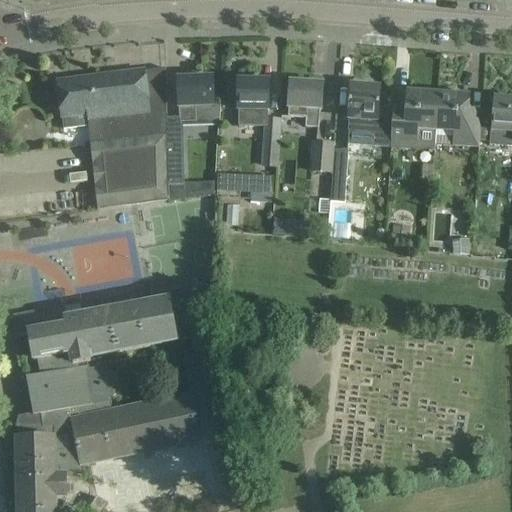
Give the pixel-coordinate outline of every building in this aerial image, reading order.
[(165,70),(57,83),(63,131),(88,127),(99,210),(99,211),(170,202),(170,185),(168,153),(165,70)] [(177,81),(179,119),(211,118),(211,126),(217,126),(218,107),(214,107),(213,79),(177,81)] [(264,127),(267,127),(268,119),(268,102),(268,82),(239,82),(238,127),(264,127)] [(323,86),(291,83),(288,118),(306,120),(305,128),(318,129),(319,111),(321,111),(323,86)] [(380,90),(351,88),(348,120),(349,120),(348,132),(376,135),(377,122),(380,90)] [(435,132),(437,95),(407,93),(406,114),(394,113),(394,107),(393,107),(391,143),(415,145),(416,131),(435,132)] [(469,97),(437,95),(435,132),(453,133),(452,147),(478,148),(481,113),(480,113),(479,118),(467,118),(469,97)] [(511,100),(494,99),(491,133),(490,133),(489,147),(511,148),(511,100)] [(264,127),(261,169),(263,169),(263,177),(276,177),(279,120),(268,119),(267,127),(264,127)] [(7,131),(0,140),(0,141),(17,152),(24,142),(7,131)] [(331,177),(333,145),(312,144),(310,175),(331,177)] [(334,145),(333,145),(331,177),(333,177),(331,203),(344,204),(348,152),(334,151),(334,145)] [(183,152),(168,153),(170,185),(184,184),(183,152)] [(251,178),(250,205),(273,206),(274,179),(251,178)] [(184,184),(170,185),(170,202),(184,200),(184,184)] [(410,228),(393,227),(392,242),(409,243),(410,228)] [(469,240),(452,242),(453,251),(452,256),(470,258),(470,249),(469,240)] [(80,305),(14,318),(17,338),(29,336),(34,362),(37,361),(40,377),(27,379),(34,417),(35,427),(43,427),(46,427),(51,427),(54,427),(71,423),(71,422),(113,413),(111,402),(109,402),(108,398),(112,395),(115,392),(116,387),(116,382),(114,378),(111,374),(107,372),(102,371),(98,372),(88,373),(87,364),(90,363),(89,358),(177,343),(212,337),(210,324),(209,317),(211,279),(196,282),(150,291),(153,305),(82,318),(80,305)] [(71,423),(54,427),(55,454),(77,453),(78,460),(79,468),(200,443),(191,398),(191,397),(113,413),(71,422),(71,423)] [(19,440),(17,440),(18,511),(55,511),(55,499),(67,498),(66,478),(66,476),(81,475),(79,468),(78,460),(77,453),(55,454),(54,427),(51,427),(46,427),(43,427),(35,427),(26,427),(19,428),(19,440)] [(216,501),(218,511),(234,511),(251,509),(247,494),(216,501)] [(90,509),(95,511),(102,511),(107,505),(97,498),(90,509)]
